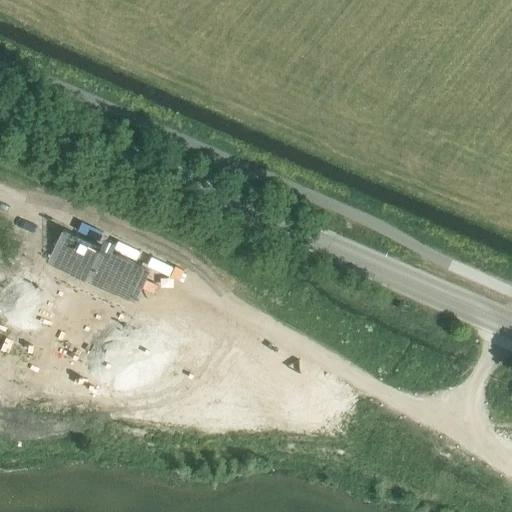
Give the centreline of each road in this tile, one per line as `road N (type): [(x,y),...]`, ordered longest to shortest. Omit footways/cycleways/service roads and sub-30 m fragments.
road 1 (track): [(0,192),(126,246),(511,459)]
road 2 (secondary): [(511,331),(0,111)]
